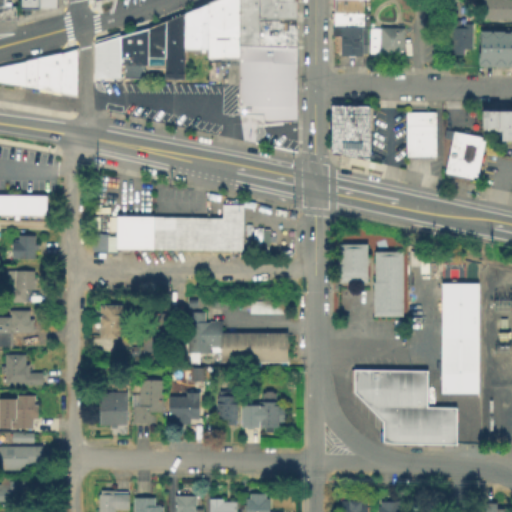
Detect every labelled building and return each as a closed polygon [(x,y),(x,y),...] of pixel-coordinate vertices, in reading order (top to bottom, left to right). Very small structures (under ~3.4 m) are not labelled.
[(13,21),(0,21),(0,0),(3,0),(3,6),(13,6),(13,21)] [(29,14),(18,14),(18,0),(29,0),(29,9),(29,14)] [(29,9),(29,0),(53,0),(53,9),(29,9)] [(212,0),(220,0),(220,60),(205,59),(205,49),(206,3),(212,0)] [(236,0),(236,47),(236,60),(220,60),(220,0),(236,0)] [(256,0),(257,20),(256,47),(236,47),(236,0),(256,0)] [(275,0),(275,2),(274,20),(257,20),(256,0),(275,0)] [(488,0),(488,20),(476,20),(476,0),(488,0)] [(501,0),(501,21),(488,20),(488,0),(501,0)] [(511,0),(511,21),(501,21),(501,0),(511,0)] [(293,2),(293,20),(274,20),(275,2),(282,2),(293,2)] [(206,3),(205,49),(181,49),(181,13),(206,3)] [(331,14),(331,6),(361,7),(361,14),(331,14)] [(181,13),(181,49),(180,80),(162,79),(163,67),(164,21),(181,13)] [(331,27),(331,14),(361,14),(366,14),(366,27),(331,27)] [(293,20),(293,47),(256,47),(257,20),(274,20),(293,20)] [(146,28),(164,21),(163,67),(146,68),(146,28)] [(402,53),(367,53),(368,21),(374,21),(374,26),(403,26),(402,53)] [(448,57),(448,23),(470,23),(470,57),(448,57)] [(337,57),(337,38),(331,38),(331,27),(366,27),(366,58),(337,57)] [(118,37),(146,28),(146,68),(141,80),(117,80),(118,37)] [(492,32),(491,69),(478,69),(478,32),(492,32)] [(491,69),(492,32),(506,32),(505,69),(491,69)] [(118,37),(117,80),(104,80),(105,41),(118,37)] [(105,41),(104,80),(91,79),(91,45),(105,41)] [(293,123),(255,127),(254,133),(253,145),(241,142),(239,133),(235,114),(236,60),(236,47),(256,47),(293,47),(293,123)] [(74,49),(74,76),(57,76),(58,54),(74,49)] [(35,59),(58,54),(57,76),(34,75),(35,59)] [(34,90),(22,87),(22,79),(22,62),(35,59),(34,75),(34,90)] [(0,66),(22,62),(22,79),(0,78),(0,66)] [(57,94),(34,90),(34,75),(57,76),(57,94)] [(74,97),(57,94),(57,76),(74,76),(74,97)] [(22,87),(0,82),(0,78),(22,79),(22,87)] [(368,159),(330,153),(330,106),(368,106),(368,159)] [(481,133),(481,112),(491,112),(491,133),(481,133)] [(491,112),(500,112),(500,133),(491,133),(491,112)] [(500,112),(511,112),(511,142),(500,142),(500,133),(500,112)] [(434,158),(404,158),(404,114),(434,114),(434,158)] [(476,183),(442,175),(449,143),(441,141),(443,131),(479,139),(478,142),(485,144),(476,183)] [(0,193),(11,194),(11,212),(0,211),(0,193)] [(11,212),(11,194),(27,194),(27,212),(11,212)] [(27,194),(44,194),(44,212),(27,212),(27,194)] [(173,215),(220,215),(220,202),(242,202),(241,248),(173,247),(173,215)] [(150,247),(114,247),(114,251),(104,251),(105,235),(113,235),(113,215),(151,215),(150,247)] [(173,247),(150,247),(151,215),(173,215),(173,247)] [(33,257),(9,257),(9,240),(16,240),(16,233),(33,233),(33,243),(37,243),(37,250),(33,250),(33,257)] [(365,281),(336,281),(335,242),(364,242),(365,281)] [(372,314),(371,250),(401,250),(401,314),(372,314)] [(32,287),(23,287),(23,301),(4,300),(4,268),(32,269),(32,287)] [(476,393),(439,393),(439,282),(461,282),(476,282),(476,393)] [(284,312),(247,312),(247,300),(284,300),(284,312)] [(119,338),(97,337),(98,302),(120,303),(119,338)] [(32,330),(9,330),(9,345),(0,345),(0,315),(6,315),(6,308),(26,308),(26,318),(32,318),(32,330)] [(285,361),(218,361),(218,351),(198,352),(198,361),(184,361),(184,310),(202,310),(202,319),(219,319),(219,332),(285,331),(285,361)] [(164,350),(139,350),(139,311),(164,311),(164,350)] [(39,383),(3,384),(3,373),(0,373),(0,365),(3,365),(2,353),(23,352),(23,362),(27,362),(27,371),(39,371),(39,383)] [(199,379),(185,379),(185,366),(199,366),(199,379)] [(366,405),(351,390),(351,367),(425,368),(424,405),(366,405)] [(160,410),(153,410),(153,421),(131,421),(131,403),(136,404),(137,377),(161,378),(160,410)] [(196,416),(188,416),(188,422),(171,421),(171,416),(166,416),(166,394),(183,395),(183,389),(197,390),(196,416)] [(124,422),(115,422),(115,426),(108,426),(108,423),(97,423),(97,390),(124,390),(124,422)] [(283,421),(276,421),(276,425),(271,426),(271,431),(262,431),(262,426),(257,426),(257,403),(260,403),(259,390),(274,390),(275,403),(283,403),(283,421)] [(30,427),(0,426),(0,396),(13,397),(14,392),(32,392),(32,402),(35,402),(35,417),(30,417),(30,427)] [(234,423),(223,423),(223,417),(215,417),(215,392),(235,393),(234,423)] [(366,405),(424,405),(454,406),(453,443),(380,442),(381,419),(366,405)] [(255,410),(255,425),(242,424),(242,410),(255,410)] [(32,431),(32,441),(9,441),(9,430),(32,431)] [(0,444),(40,444),(40,464),(26,464),(26,469),(0,469),(0,444)] [(0,505),(0,483),(6,484),(6,479),(24,479),(24,500),(10,500),(10,505),(0,505)] [(127,508),(112,508),(112,511),(95,511),(96,492),(98,492),(98,487),(112,487),(112,489),(125,489),(125,492),(127,492),(127,508)] [(280,511),(243,511),(243,496),(247,496),(247,491),(263,491),(263,497),(268,497),(268,511),(281,511),(280,511)] [(173,511),(173,493),(193,493),(193,511),(173,511)] [(160,511),(131,511),(131,495),(153,495),(153,504),(161,504),(160,511)] [(234,511),(206,511),(207,495),(221,496),(221,500),(234,500),(234,511)] [(365,511),(338,511),(338,499),(365,499),(365,511)] [(374,511),(374,507),(378,507),(378,499),(404,499),(404,511),(374,511)] [(435,511),(419,511),(419,501),(435,501),(435,511)] [(494,511),(482,511),(482,501),(494,501),(494,506),(494,511)]
